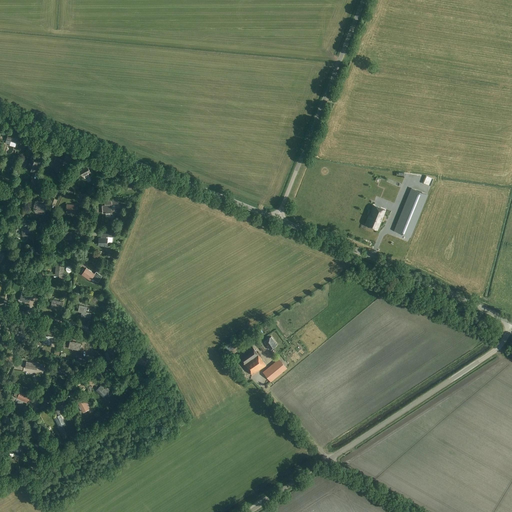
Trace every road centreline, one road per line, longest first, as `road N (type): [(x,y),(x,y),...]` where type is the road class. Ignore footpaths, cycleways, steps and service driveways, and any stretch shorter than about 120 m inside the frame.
road 1 (unclassified): [(248,511),(494,351),(511,324)]
road 2 (tertiary): [(277,218),(0,108)]
road 3 (tertiary): [(511,323),(277,218)]
road 4 (unclassified): [(277,218),(362,0)]
